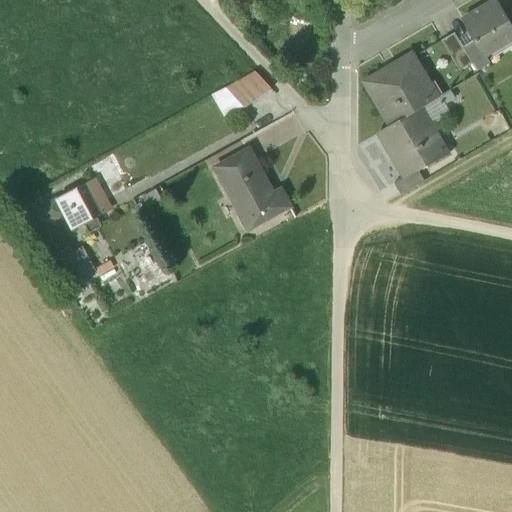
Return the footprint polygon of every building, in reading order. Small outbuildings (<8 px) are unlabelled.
[(511,21),(499,0),(491,0),(481,6),(482,8),(464,18),(476,37),(489,61),(491,60),(487,53),(511,38),(511,21)] [(465,44),(456,30),(443,37),(461,67),(474,60),(465,44)] [(489,61),(476,37),(474,38),(474,39),(465,44),(474,60),(478,67),(489,61)] [(416,52),(392,66),(390,63),(366,76),(392,121),(422,105),(444,92),(443,91),(439,93),(439,92),(434,95),(427,83),(432,80),(416,52)] [(276,86),(257,66),(232,80),(244,103),(276,86)] [(392,121),(381,128),(406,172),(407,173),(421,165),(450,148),(438,127),(443,125),(437,116),(431,119),(422,105),(392,121)] [(253,132),(264,153),(306,131),(295,110),(253,132)] [(271,191),(255,160),(259,158),(251,144),(218,162),(250,223),(252,223),(249,218),(266,208),(269,213),(292,201),(283,184),(271,191)] [(421,165),(407,173),(406,172),(398,177),(404,188),(427,175),(421,165)] [(88,182),(22,219),(55,263),(72,253),(57,227),(58,218),(65,214),(73,229),(104,212),(88,182)] [(141,197),(147,208),(164,199),(158,188),(141,197)]
